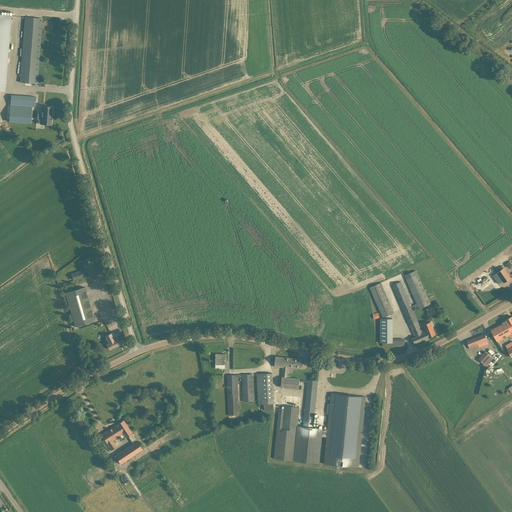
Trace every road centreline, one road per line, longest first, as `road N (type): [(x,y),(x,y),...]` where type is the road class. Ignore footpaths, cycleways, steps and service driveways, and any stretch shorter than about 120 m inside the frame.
road 1 (tertiary): [(137,351),(232,336),(385,359),(417,352),(511,303)]
road 2 (unclassified): [(137,351),(70,119),(77,0)]
road 3 (tertiary): [(0,434),(137,351)]
